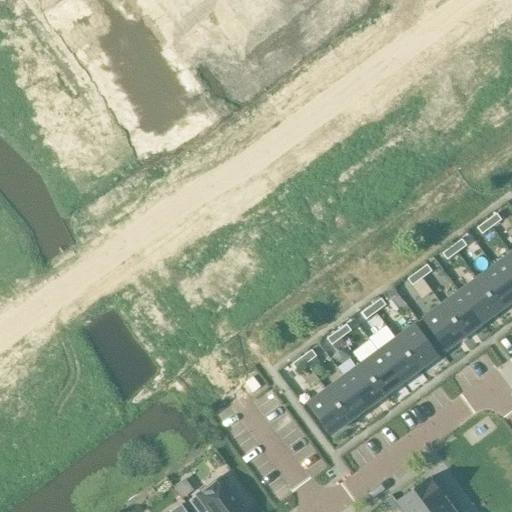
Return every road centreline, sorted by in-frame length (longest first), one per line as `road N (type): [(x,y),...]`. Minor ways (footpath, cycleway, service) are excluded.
road 1 (residential): [(209,180),(490,0)]
road 2 (residential): [(126,241),(318,511)]
road 3 (residential): [(74,0),(209,180)]
road 4 (residential): [(320,511),(492,386)]
road 5 (residential): [(0,338),(126,241)]
